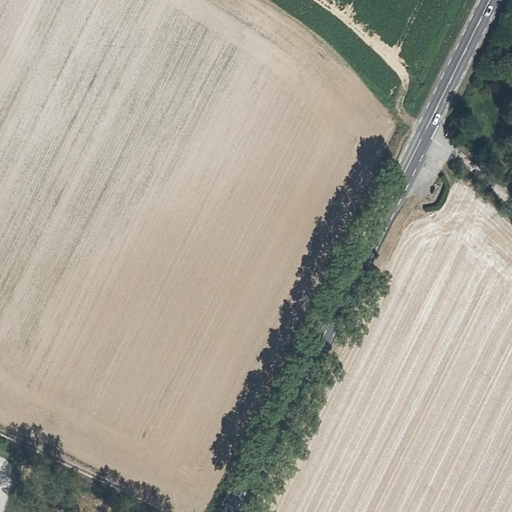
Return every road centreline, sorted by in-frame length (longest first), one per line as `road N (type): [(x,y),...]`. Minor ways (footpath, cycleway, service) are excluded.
road 1 (primary): [(424,133),(235,511)]
road 2 (primary): [(492,0),(424,133)]
